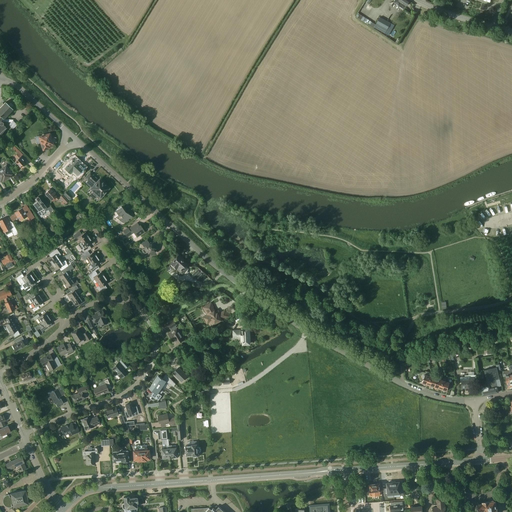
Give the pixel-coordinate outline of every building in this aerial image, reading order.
[(394,0),(393,2),(398,5),(397,5),(404,10),(409,1),(407,0),(394,0)] [(380,17),(374,27),(385,33),(390,23),(380,17)] [(389,35),(394,25),(390,23),(385,33),(389,35)] [(0,135),(6,128),(5,127),(3,125),(3,124),(3,123),(3,122),(2,122),(1,121),(0,120),(2,118),(3,119),(12,109),(5,102),(0,107),(0,135)] [(48,145),(52,144),(49,134),(39,137),(43,149),(48,147),(48,145)] [(15,162),(13,164),(16,167),(19,165),(21,168),(22,167),(22,168),(24,166),(25,164),(23,161),(24,160),(21,157),(23,155),(18,150),(16,152),(17,153),(15,156),(17,159),(15,161),(15,162)] [(74,157),(64,169),(75,179),(85,167),(80,163),(74,157)] [(4,168),(0,170),(6,179),(10,176),(9,175),(11,174),(7,168),(10,166),(7,162),(2,165),(4,168)] [(91,172),(85,178),(88,180),(94,186),(91,189),(94,191),(91,194),(95,198),(98,195),(100,197),(108,188),(105,185),(105,184),(102,182),(99,180),(99,181),(93,176),(94,175),(91,172)] [(60,189),(63,192),(70,185),(67,182),(60,189)] [(56,200),(59,198),(57,195),(56,196),(54,194),(55,193),(52,190),(52,191),(50,189),(45,193),(46,194),(45,195),(47,197),(48,196),(51,200),(54,197),(56,200)] [(72,197),(66,191),(63,194),(70,200),(72,197)] [(62,194),(59,197),(66,204),(69,201),(62,194)] [(36,201),(33,204),(38,211),(37,212),(41,217),(47,213),(46,211),(48,210),(51,214),(55,211),(51,206),(47,208),(38,196),(35,199),(36,201)] [(132,216),(125,212),(121,206),(115,211),(118,215),(114,217),(123,223),(132,216)] [(30,220),(34,217),(28,208),(24,211),(22,208),(14,212),(15,213),(10,217),(12,221),(18,217),(20,221),(27,216),(30,220)] [(14,235),(18,233),(13,224),(10,226),(5,217),(0,220),(0,224),(4,232),(6,235),(12,232),(14,235)] [(128,228),(123,231),(127,237),(134,232),(137,237),(145,232),(140,225),(137,227),(135,224),(129,229),(128,228)] [(76,241),(79,239),(81,242),(89,237),(85,232),(80,235),(78,232),(72,236),(76,241)] [(82,250),(84,253),(86,252),(90,249),(87,246),(93,242),(89,237),(81,242),(78,245),(81,250),(82,250)] [(147,240),(142,244),(144,248),(142,249),(145,254),(147,252),(148,253),(149,253),(151,255),(155,252),(154,250),(158,247),(155,241),(151,243),(150,241),(149,242),(147,240)] [(52,257),(48,259),(50,262),(52,264),(59,259),(58,257),(61,255),(56,249),(51,253),(48,254),(50,256),(51,256),(52,257)] [(5,258),(1,260),(3,265),(6,264),(11,262),(13,261),(12,259),(9,252),(3,254),(5,258)] [(89,262),(97,257),(94,252),(88,255),(86,252),(84,253),(81,255),(84,261),(87,259),(89,262)] [(184,271),(189,265),(184,261),(185,259),(179,255),(171,264),(172,264),(170,266),(175,270),(176,269),(177,269),(183,274),(185,272),(184,271)] [(90,266),(89,268),(91,272),(92,273),(94,272),(95,271),(98,269),(96,266),(101,262),(97,257),(89,262),(91,265),(90,266)] [(59,259),(52,264),(54,267),(53,267),(55,270),(61,266),(63,269),(67,266),(68,266),(66,263),(66,262),(65,260),(62,263),(59,259)] [(68,266),(67,266),(63,269),(62,270),(64,273),(59,277),(61,280),(61,279),(63,282),(70,277),(68,273),(71,271),(70,270),(73,268),(71,264),(68,266)] [(198,269),(192,275),(198,281),(203,275),(198,269)] [(21,285),(33,277),(30,272),(24,276),(22,274),(15,278),(17,281),(18,281),(21,285)] [(96,275),(94,272),(92,273),(88,276),(92,281),(95,279),(97,282),(105,277),(101,272),(96,275)] [(30,286),(36,281),(33,277),(21,285),(24,289),(26,292),(31,288),(30,286)] [(70,277),(63,282),(64,284),(64,285),(66,287),(71,284),(73,287),(76,285),(79,283),(77,280),(76,281),(75,280),(73,279),(72,280),(70,277)] [(106,289),(103,286),(108,282),(105,277),(97,282),(99,286),(96,287),(100,293),(106,289)] [(76,285),(73,287),(71,289),(73,292),(67,296),(69,298),(70,298),(71,301),(79,295),(75,290),(78,288),(76,285)] [(5,303),(9,301),(7,296),(12,294),(9,289),(5,291),(4,290),(0,291),(0,299),(3,299),(5,303)] [(30,294),(24,298),(26,301),(29,298),(32,303),(41,297),(38,292),(31,297),(30,294)] [(83,297),(81,299),(79,295),(71,301),(73,303),(75,306),(80,303),(82,306),(88,302),(86,299),(85,299),(83,297)] [(37,306),(44,301),(41,297),(32,303),(35,307),(32,309),(34,312),(39,308),(37,306)] [(13,306),(10,300),(9,301),(5,303),(4,303),(8,312),(14,310),(14,309),(17,308),(16,305),(13,306)] [(221,320),(230,315),(228,312),(227,313),(225,311),(220,314),(219,312),(216,313),(215,311),(213,307),(214,307),(211,303),(205,306),(207,310),(205,311),(208,315),(204,317),(207,324),(209,323),(212,327),(216,325),(215,324),(221,320)] [(95,323),(97,322),(100,327),(108,323),(102,310),(97,313),(92,316),(94,319),(91,320),(91,319),(87,320),(90,328),(94,326),(93,323),(95,322),(95,323)] [(34,321),(37,318),(40,323),(49,317),(46,312),(40,317),(38,314),(33,318),(34,321)] [(6,330),(16,325),(13,320),(12,321),(10,316),(5,319),(6,322),(8,321),(9,323),(4,325),(6,330)] [(46,326),(52,321),(49,317),(40,323),(43,327),(40,329),(42,332),(47,328),(46,326)] [(171,329),(173,331),(168,334),(172,340),(173,339),(177,344),(184,339),(177,328),(176,326),(177,325),(173,320),(167,323),(171,329)] [(16,325),(6,330),(9,335),(14,332),(15,334),(13,335),(15,337),(20,334),(18,330),(16,325)] [(249,344),(250,343),(249,342),(249,339),(250,339),(249,337),(249,335),(250,334),(249,333),(249,331),(250,330),(248,328),(243,329),(240,330),(233,331),(233,338),(241,338),(241,344),(249,344)] [(77,343),(84,339),(85,338),(87,341),(91,339),(86,332),(83,334),(80,333),(78,329),(71,333),(77,343)] [(14,341),(16,343),(12,345),(16,351),(25,346),(22,340),(24,339),(22,336),(14,341)] [(64,344),(56,347),(61,356),(65,354),(65,355),(74,351),(70,343),(65,346),(64,344)] [(50,355),(40,360),(43,366),(46,365),(49,370),(59,365),(61,365),(58,359),(56,359),(53,361),(50,355)] [(122,359),(112,368),(121,378),(121,377),(122,378),(125,376),(124,375),(126,373),(123,371),(125,369),(128,366),(122,359)] [(178,368),(173,373),(182,382),(187,376),(178,368)] [(482,392),(488,390),(488,386),(494,384),(493,381),(495,378),(493,368),(484,370),(487,384),(481,385),(482,392)] [(498,392),(497,387),(501,386),(497,371),(497,368),(493,368),(495,378),(493,381),(494,384),(488,386),(488,390),(482,392),(482,396),(498,392)] [(510,370),(503,371),(503,372),(502,373),(503,373),(503,376),(506,376),(508,388),(511,387),(511,381),(510,374),(511,373),(510,370)] [(419,374),(419,376),(419,377),(419,380),(422,381),(422,382),(423,383),(423,384),(423,385),(425,386),(425,385),(426,384),(428,385),(431,376),(432,373),(430,373),(430,372),(425,371),(425,372),(424,372),(423,372),(422,372),(421,372),(420,373),(419,374)] [(30,378),(31,377),(29,372),(21,376),(23,381),(26,379),(26,381),(30,379),(30,378)] [(154,385),(150,389),(154,392),(151,396),(156,400),(157,399),(159,400),(162,396),(158,393),(162,386),(165,381),(170,384),(172,381),(166,374),(162,379),(158,376),(152,384),(152,385),(153,384),(154,385)] [(474,382),(474,379),(476,379),(476,375),(464,376),(465,377),(460,378),(460,382),(461,382),(462,387),(469,387),(469,383),(474,382)] [(431,376),(428,385),(431,386),(431,387),(434,388),(437,379),(431,376)] [(443,381),(440,389),(443,389),(443,391),(446,391),(447,391),(449,385),(452,385),(452,377),(444,377),(443,381)] [(103,381),(105,384),(93,389),(96,397),(109,392),(108,389),(111,388),(107,379),(103,381)] [(437,379),(434,388),(437,389),(438,388),(440,389),(443,381),(437,379)] [(82,394),(87,392),(85,386),(77,390),(78,393),(72,396),(75,403),(84,399),(82,394)] [(60,397),(65,394),(61,387),(48,394),(50,398),(51,397),(55,404),(55,403),(57,407),(63,404),(60,397)] [(125,412),(124,412),(126,418),(132,416),(131,413),(138,411),(136,407),(133,408),(131,403),(125,405),(127,410),(127,411),(125,412)] [(107,418),(118,415),(116,408),(105,411),(107,418)] [(161,423),(162,428),(166,427),(166,424),(169,423),(169,424),(176,423),(175,418),(169,419),(168,414),(159,416),(157,416),(158,418),(160,423),(161,423)] [(93,426),(99,423),(97,417),(90,419),(89,417),(81,420),(85,430),(93,427),(93,426)] [(59,430),(59,431),(60,435),(62,436),(64,435),(71,433),(72,435),(79,432),(77,426),(74,427),(72,423),(61,428),(61,429),(59,430)] [(2,436),(10,432),(8,426),(0,428),(0,436),(1,436),(2,436)] [(167,429),(160,429),(161,440),(165,439),(166,439),(168,439),(168,435),(167,429)] [(200,452),(200,451),(200,449),(199,448),(197,448),(197,444),(192,445),(186,446),(187,456),(193,455),(193,456),(195,457),(197,457),(198,456),(198,452),(200,452)] [(142,461),(140,445),(134,446),(135,449),(134,449),(135,451),(133,451),(134,460),(137,460),(137,461),(142,461)] [(146,445),(140,445),(142,461),(146,461),(146,459),(149,459),(149,450),(147,450),(147,448),(146,448),(146,445)] [(172,446),(169,446),(169,449),(170,458),(174,457),(174,458),(177,458),(177,457),(176,448),(176,445),(172,446)] [(94,451),(85,451),(85,456),(86,456),(87,465),(94,464),(94,454),(100,453),(99,447),(95,448),(95,451),(94,451)] [(121,450),(118,450),(119,451),(119,457),(121,456),(121,461),(122,461),(122,462),(128,462),(128,452),(127,451),(121,451),(121,450)] [(119,451),(113,452),(113,453),(113,462),(117,462),(118,462),(120,462),(121,461),(121,456),(119,457),(119,451)] [(15,468),(14,467),(17,465),(20,472),(26,469),(24,463),(24,462),(21,456),(11,461),(5,464),(8,471),(15,468)] [(396,481),(393,482),(394,494),(400,494),(400,496),(404,495),(403,487),(403,489),(400,489),(399,482),(396,482),(396,481)] [(384,488),(383,488),(384,497),(388,497),(388,495),(394,494),(393,482),(390,482),(390,483),(387,483),(387,490),(384,490),(384,488)] [(376,484),(369,485),(370,491),(370,496),(380,495),(380,491),(380,487),(380,485),(379,484),(378,484),(377,483),(376,484)] [(13,506),(28,503),(25,490),(10,493),(11,497),(9,497),(9,494),(8,494),(7,495),(6,495),(5,496),(4,496),(4,497),(3,498),(3,499),(3,500),(3,501),(3,502),(3,503),(4,504),(4,505),(5,505),(5,506),(6,506),(7,506),(7,507),(8,507),(9,507),(10,507),(11,506),(11,504),(13,503),(13,506)] [(136,503),(137,502),(136,497),(129,498),(129,496),(123,497),(124,503),(123,503),(122,505),(122,508),(124,509),(137,507),(136,503)] [(445,511),(445,507),(444,498),(437,498),(437,507),(432,508),(432,511),(445,511)] [(496,511),(496,508),(496,509),(495,507),(497,507),(496,503),(495,503),(494,500),(493,499),(489,499),(489,500),(489,501),(483,503),(477,504),(478,505),(476,505),(477,510),(478,510),(478,511),(482,510),(481,511),(496,511)] [(392,506),(390,506),(391,511),(400,510),(400,506),(403,506),(402,501),(391,502),(392,502),(392,506)]
